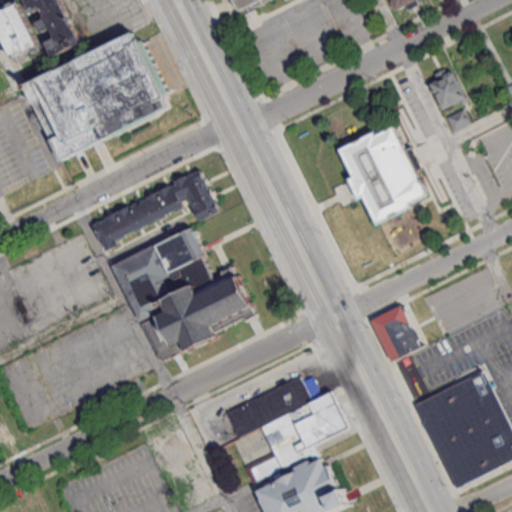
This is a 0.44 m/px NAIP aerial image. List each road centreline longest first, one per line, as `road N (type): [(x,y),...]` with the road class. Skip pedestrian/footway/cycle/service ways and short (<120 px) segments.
road 1 (primary): [(430,511),(192,32)]
road 2 (residential): [(334,318),(0,481)]
road 3 (residential): [(240,129),(494,0)]
road 4 (residential): [(237,123),(0,240)]
road 5 (residential): [(334,318),(511,229)]
